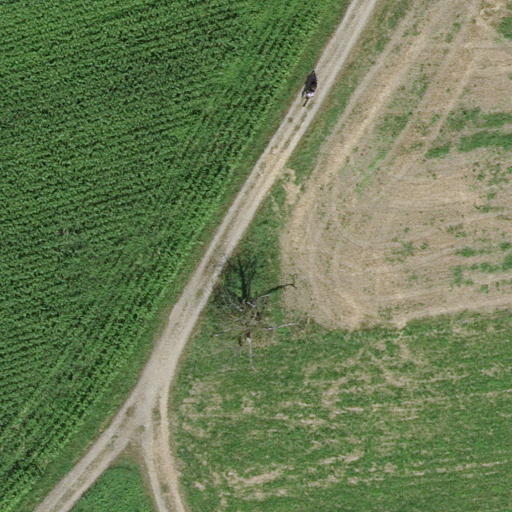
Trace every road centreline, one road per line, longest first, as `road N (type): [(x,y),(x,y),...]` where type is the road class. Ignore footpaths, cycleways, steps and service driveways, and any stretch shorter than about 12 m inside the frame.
road 1 (track): [(366,0),(159,377),(156,428),(176,511)]
road 2 (track): [(159,377),(119,434),(45,511)]
